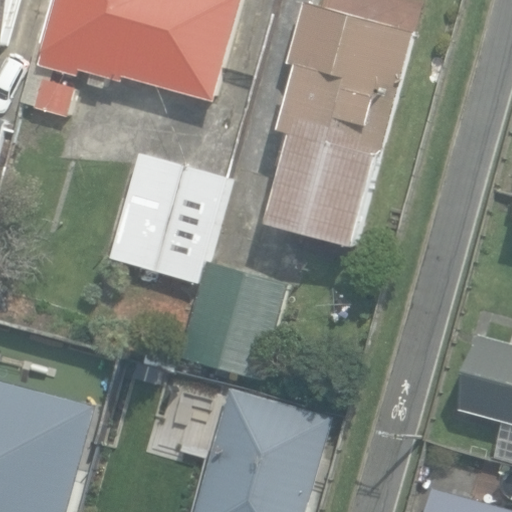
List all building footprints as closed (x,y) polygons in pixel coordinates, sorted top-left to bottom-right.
[(0,0),(0,46),(6,48),(20,0),(0,0)] [(60,0),(42,66),(83,78),(85,70),(97,73),(94,84),(109,88),(112,77),(126,81),(128,73),(219,99),(246,0),(60,0)] [(275,224),(362,248),(422,31),(312,1),(295,62),(305,65),(287,131),(299,135),(275,224)] [(80,88),(47,78),(38,107),(71,117),(80,88)] [(0,159),(10,121),(0,117),(0,159)] [(116,258),(202,282),(232,176),(145,152),(116,258)] [(293,282),(214,260),(187,354),(266,376),(293,282)] [(511,341),(484,334),(464,410),(506,422),(497,457),(511,461),(511,341)] [(0,511),(73,511),(102,406),(0,378),(0,511)] [(314,511),(341,416),(235,387),(200,511),(314,511)] [(472,450),(475,437),(454,432),(451,445),(472,450)] [(137,452),(107,443),(96,482),(126,490),(137,452)] [(511,511),(511,507),(440,488),(432,511),(511,511)]
